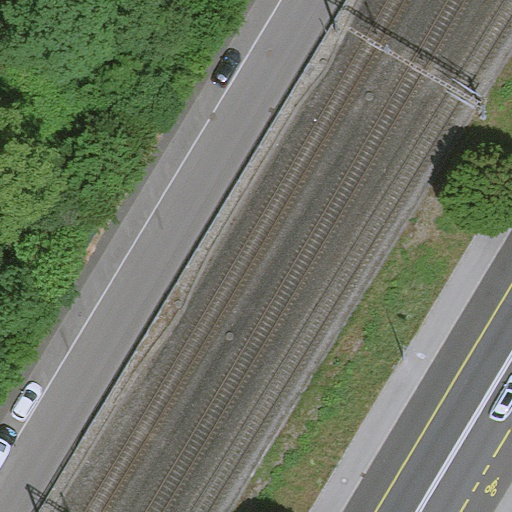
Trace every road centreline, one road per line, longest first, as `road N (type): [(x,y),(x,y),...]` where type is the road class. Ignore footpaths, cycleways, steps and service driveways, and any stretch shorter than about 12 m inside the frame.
road 1 (unclassified): [(319,0),(7,511)]
road 2 (primary): [(511,358),(420,511)]
